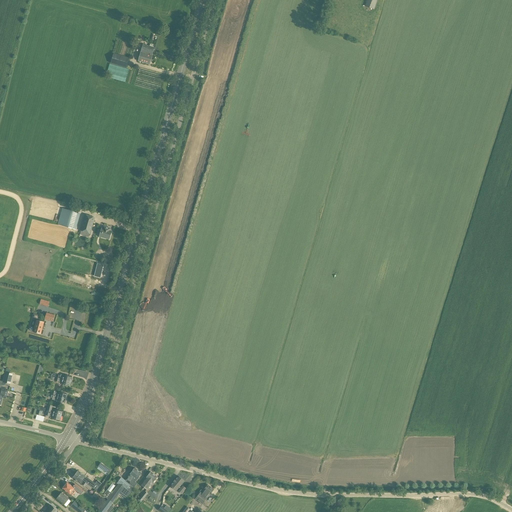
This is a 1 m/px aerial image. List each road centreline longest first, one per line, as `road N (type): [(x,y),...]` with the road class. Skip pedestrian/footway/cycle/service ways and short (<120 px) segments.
road 1 (unclassified): [(77,441),(100,401),(215,0)]
road 2 (primary): [(66,438),(105,339),(202,0)]
road 3 (unclassified): [(511,509),(477,495),(278,490),(77,441)]
